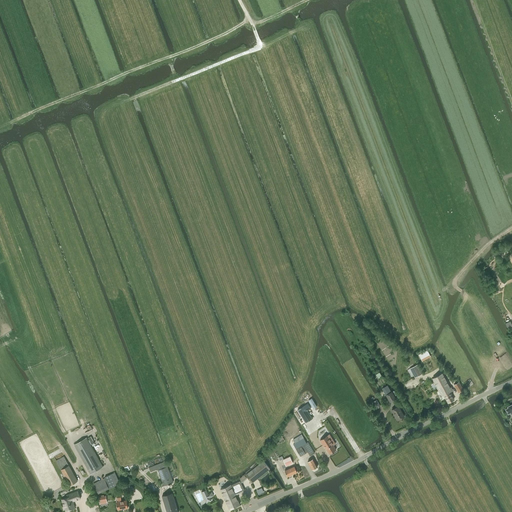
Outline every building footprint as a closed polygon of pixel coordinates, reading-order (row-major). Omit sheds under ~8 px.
[(427,350),(418,354),(421,359),(421,358),(429,354),(427,350)] [(423,373),(418,364),(410,368),(415,377),(423,373)] [(449,403),(454,400),(449,392),(451,391),(442,373),(433,378),(442,395),(444,394),(449,403)] [(459,392),(464,390),(459,382),(454,385),(459,392)] [(385,395),(391,392),(387,386),(382,389),(385,395)] [(386,395),(390,402),(396,399),(392,392),(391,392),(386,395)] [(308,403),(298,410),(306,423),(312,418),(307,410),(311,408),(308,403)] [(398,420),(404,416),(398,406),(392,410),(398,420)] [(330,434),(320,440),(324,446),(325,446),(329,453),(336,449),(333,445),(335,444),(330,434)] [(91,473),(102,466),(86,438),(74,444),(91,473)] [(296,449),(301,456),(308,452),(310,456),(314,453),(308,442),(307,442),(304,438),(293,444),(296,449)] [(64,456),(56,460),(70,485),(77,480),(64,456)] [(293,463),(291,460),(290,456),(284,459),(285,463),(286,466),(293,463)] [(312,469),(318,466),(313,459),(308,462),(312,469)] [(164,485),(173,482),(165,461),(149,468),(151,471),(158,469),(164,485)] [(270,469),(264,461),(246,475),(252,483),(270,469)] [(288,476),(297,473),(294,467),(285,471),(288,476)] [(110,488),(116,485),(111,475),(105,477),(110,488)] [(99,493),(109,488),(104,479),(94,483),(99,493)] [(231,485),(221,490),(230,509),(240,504),(235,495),(244,490),(240,481),(231,485)] [(206,489),(201,492),(205,500),(210,497),(206,489)] [(74,500),(80,498),(78,491),(68,494),(68,497),(62,499),(64,506),(65,506),(67,511),(75,508),(73,503),(72,503),(71,500),(74,500)] [(167,511),(177,511),(172,493),(162,496),(167,511)] [(118,510),(128,508),(127,500),(121,501),(121,497),(117,498),(118,502),(117,502),(118,510)]
